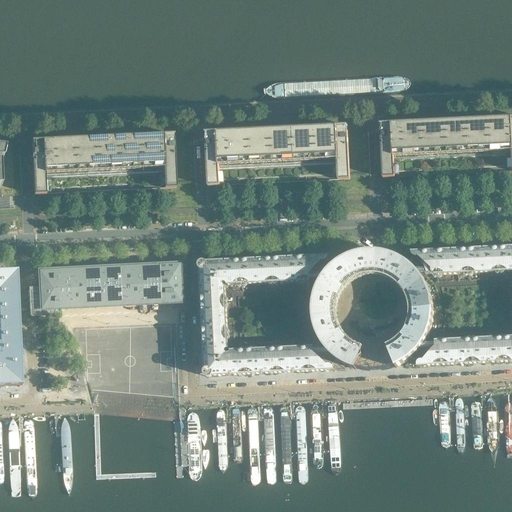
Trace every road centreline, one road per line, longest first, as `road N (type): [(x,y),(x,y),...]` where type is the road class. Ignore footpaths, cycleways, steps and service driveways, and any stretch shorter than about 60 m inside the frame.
road 1 (residential): [(511,378),(194,393),(188,240)]
road 2 (residential): [(511,215),(187,231)]
road 3 (residential): [(188,240),(511,225)]
road 4 (residential): [(20,248),(35,402),(0,404)]
road 5 (residential): [(187,231),(0,239)]
road 6 (residential): [(20,248),(188,240)]
